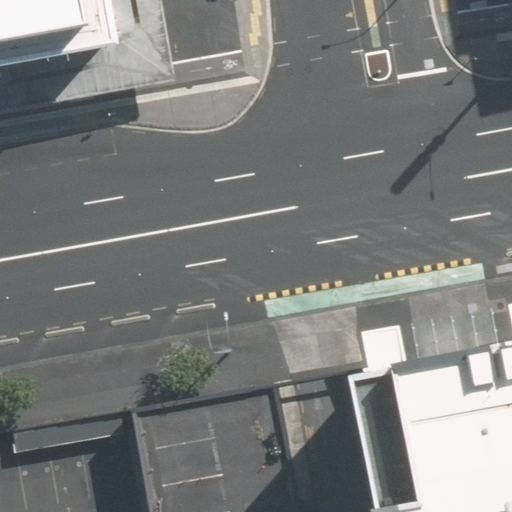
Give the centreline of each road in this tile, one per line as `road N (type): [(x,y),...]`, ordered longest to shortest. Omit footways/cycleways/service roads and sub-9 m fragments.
road 1 (secondary): [(0,244),(351,182)]
road 2 (residential): [(351,182),(323,0)]
road 3 (residential): [(410,0),(440,167)]
